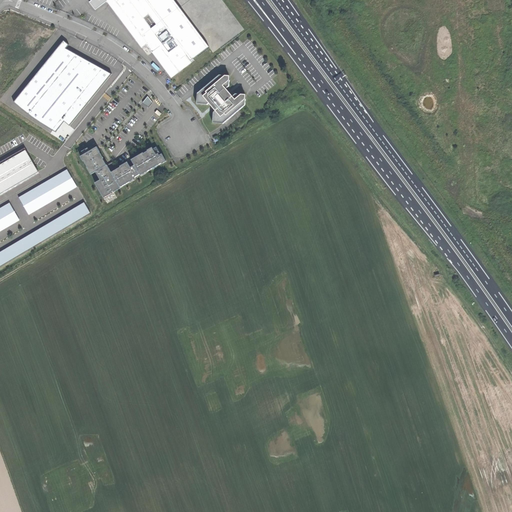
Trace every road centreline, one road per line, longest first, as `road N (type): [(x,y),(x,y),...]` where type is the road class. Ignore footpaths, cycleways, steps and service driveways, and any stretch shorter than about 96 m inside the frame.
road 1 (track): [(0,280),(305,99)]
road 2 (track): [(511,373),(305,99)]
road 3 (trunk): [(511,320),(313,49)]
road 4 (trunk): [(332,95),(511,341)]
road 5 (unclassified): [(6,0),(76,26),(135,63),(166,94),(182,133)]
road 6 (trunk): [(247,0),(332,95)]
